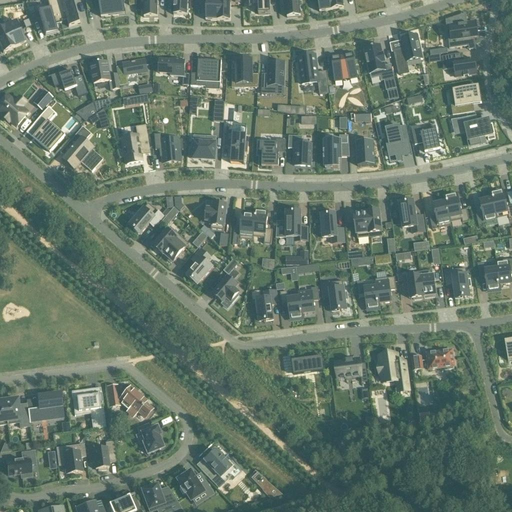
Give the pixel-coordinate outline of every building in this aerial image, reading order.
[(46,0),(49,10),(38,13),(45,37),(57,33),(55,26),(61,24),(53,0),(46,0)] [(61,0),(53,0),(61,24),(61,22),(66,20),(68,28),(81,24),(74,0),(63,4),(61,0)] [(92,0),(86,2),(88,11),(94,10),(92,0)] [(111,0),(98,0),(101,18),(113,17),(111,0)] [(123,0),(111,0),(113,17),(126,15),(123,0)] [(157,0),(143,0),(144,19),(158,18),(157,0)] [(174,0),(174,16),(187,17),(188,0),(174,0)] [(206,0),(206,21),(218,22),(218,0),(206,0)] [(218,0),(218,22),(230,22),(230,0),(218,0)] [(248,0),(249,9),(258,8),(259,16),(271,15),(270,0),(248,0)] [(299,0),(285,0),(287,19),(301,17),(299,0)] [(329,0),(317,0),(320,13),(332,11),(329,0)] [(342,0),(329,0),(332,11),(344,9),(342,0)] [(457,25),(447,27),(450,50),(469,47),(468,40),(477,38),(476,33),(477,33),(476,22),(468,24),(467,20),(456,22),(457,25)] [(15,22),(4,27),(14,49),(25,44),(15,22)] [(4,27),(0,29),(0,47),(3,54),(14,49),(4,27)] [(403,50),(393,52),(398,75),(409,73),(407,63),(422,60),(417,36),(401,40),(403,50)] [(380,47),(365,51),(371,80),(380,78),(381,82),(384,82),(386,92),(397,89),(391,65),(385,67),(384,64),(385,64),(383,55),(382,56),(380,47)] [(340,56),(331,57),(334,83),(343,82),(342,74),(348,74),(349,81),(358,79),(353,54),(344,55),(344,57),(340,58),(340,56)] [(461,55),(442,58),(444,70),(454,68),(456,79),(477,75),(474,61),(462,63),(461,55)] [(303,57),(298,58),(302,86),(318,84),(320,96),(329,95),(326,73),(318,74),(318,73),(317,66),(316,56),(310,57),(310,56),(303,57)] [(160,61),(159,74),(171,75),(171,77),(183,78),(183,87),(189,87),(190,75),(184,75),(185,63),(182,63),(182,60),(172,60),(172,62),(160,61)] [(124,74),(118,75),(120,87),(129,85),(127,77),(148,73),(145,61),(123,65),(124,74)] [(191,74),(191,87),(208,88),(208,83),(220,84),(222,62),(198,61),(197,75),(191,74)] [(236,80),(234,80),(234,89),(258,89),(259,75),(252,75),(252,61),(236,62),(236,80)] [(108,63),(91,65),(94,85),(109,83),(111,92),(120,90),(117,75),(111,76),(111,77),(110,77),(108,63)] [(262,75),(262,95),(277,95),(277,87),(284,88),(284,64),(268,63),(268,75),(262,75)] [(67,72),(49,78),(49,79),(51,78),(55,88),(63,85),(65,92),(75,89),(79,98),(88,95),(82,77),(74,80),(72,73),(68,75),(67,72)] [(455,105),(451,105),(453,117),(469,114),(467,107),(481,105),(478,87),(453,91),(455,105)] [(45,92),(35,104),(42,111),(53,99),(45,92)] [(147,96),(139,97),(140,105),(148,103),(147,96)] [(0,105),(0,113),(4,117),(3,118),(9,124),(10,122),(17,128),(28,114),(22,109),(26,104),(20,99),(16,103),(9,97),(1,106),(0,105)] [(98,114),(111,106),(109,99),(94,104),(98,114)] [(215,103),(214,123),(224,124),(225,104),(215,103)] [(94,104),(76,114),(86,123),(97,115),(94,104)] [(49,109),(34,126),(41,133),(35,140),(50,154),(65,137),(50,124),(57,116),(49,109)] [(470,118),(451,121),(453,130),(465,127),(470,148),(481,145),(480,139),(495,136),(492,125),(489,126),(488,121),(472,125),(470,118)] [(138,137),(123,140),(127,166),(143,163),(141,153),(146,152),(146,153),(150,152),(146,127),(136,128),(138,137)] [(227,127),(225,148),(231,148),(230,162),(244,163),(245,154),(247,154),(248,143),(246,143),(246,135),(233,134),(234,127),(227,127)] [(405,127),(383,132),(389,158),(395,157),(396,161),(403,160),(400,148),(410,145),(405,127)] [(420,127),(411,129),(415,146),(423,145),(425,154),(441,150),(435,127),(421,130),(420,127)] [(83,129),(58,157),(59,158),(61,156),(64,158),(62,161),(63,162),(63,161),(75,171),(82,164),(92,173),(95,170),(94,169),(101,161),(91,153),(95,150),(86,142),(90,137),(83,131),(84,129),(83,129)] [(162,135),(154,136),(156,151),(160,151),(160,156),(163,156),(164,165),(180,163),(179,152),(183,151),(182,141),(178,141),(178,140),(162,141),(162,135)] [(194,143),(193,160),(201,161),(201,162),(207,162),(207,161),(215,162),(216,138),(207,137),(207,144),(194,143)] [(289,137),(288,150),(295,150),(295,167),(310,167),(311,146),(302,145),(302,138),(289,137)] [(325,151),(323,151),(323,160),(325,160),(325,169),(332,169),(332,168),(338,168),(337,158),(340,157),(340,158),(350,158),(348,137),(340,137),(340,142),(325,142),(325,151)] [(260,143),(260,153),(262,153),(262,167),(278,168),(279,153),(285,154),(286,141),(276,140),(276,144),(260,143)] [(373,142),(356,143),(358,167),(362,167),(375,166),(373,142)] [(504,193),(491,196),(491,199),(492,199),(497,220),(508,217),(509,221),(511,219),(511,206),(507,208),(504,193)] [(457,196),(445,199),(445,203),(446,203),(450,223),(451,223),(462,221),(462,224),(470,223),(467,210),(461,212),(457,196)] [(482,214),(476,215),(479,227),(486,226),(485,222),(497,220),(492,199),(491,199),(480,202),(482,214)] [(206,210),(205,219),(207,220),(206,223),(212,223),(211,230),(216,230),(224,231),(225,222),(227,207),(214,205),(214,204),(207,203),(206,210)] [(404,205),(399,205),(403,230),(412,229),(413,235),(425,233),(422,217),(416,218),(414,203),(407,204),(406,204),(404,204),(404,205)] [(436,217),(430,218),(432,231),(451,226),(451,223),(450,223),(446,203),(445,203),(434,205),(436,217)] [(136,219),(130,226),(133,229),(135,231),(136,231),(141,235),(150,225),(155,229),(164,218),(161,215),(148,204),(141,213),(139,211),(134,217),(136,219)] [(174,209),(160,225),(166,229),(179,213),(174,209)] [(379,212),(366,214),(367,214),(370,239),(369,239),(382,238),(379,212)] [(255,217),(253,238),(264,239),(264,245),(271,246),(273,231),(266,230),(268,215),(255,213),(254,217),(255,217)] [(286,214),(286,239),(295,239),(295,242),(307,242),(307,228),(301,228),(301,214),(294,214),(294,213),(291,213),(291,214),(286,214)] [(356,215),(355,215),(357,240),(369,239),(370,239),(367,214),(366,214),(365,214),(365,213),(356,214),(356,215)] [(235,227),(233,240),(253,242),(253,238),(255,217),(254,217),(242,216),(241,228),(235,227)] [(322,227),(319,227),(320,234),(322,234),(323,239),(332,239),(332,245),(344,244),(343,230),(337,230),(335,216),(328,217),(328,216),(325,216),(325,217),(321,217),(322,227)] [(170,228),(154,247),(163,256),(180,236),(170,228)] [(203,233),(193,245),(198,249),(208,238),(203,233)] [(221,235),(220,247),(228,248),(229,236),(221,235)] [(180,236),(163,256),(164,256),(165,256),(164,258),(171,264),(172,263),(173,264),(189,245),(180,237),(180,236)] [(429,243),(420,244),(421,252),(430,251),(429,243)] [(197,265),(187,276),(193,281),(192,281),(195,283),(198,286),(213,269),(206,263),(210,258),(201,250),(192,261),(197,265)] [(300,258),(286,258),(286,267),(308,267),(308,258),(300,258)] [(233,260),(223,271),(229,276),(234,270),(239,264),(233,260)] [(263,260),(262,268),(274,271),(275,261),(263,260)] [(358,260),(351,261),(352,268),(359,267),(358,260)] [(511,260),(496,262),(496,266),(497,266),(499,287),(500,287),(511,285),(510,273),(511,273),(511,260)] [(484,264),(477,265),(479,277),(486,276),(488,292),(500,290),(500,287),(499,287),(497,266),(496,266),(485,267),(484,264)] [(466,269),(445,272),(447,286),(453,285),(455,299),(462,299),(465,299),(465,298),(470,298),(468,288),(471,288),(470,281),(468,281),(466,269)] [(420,273),(407,275),(409,288),(409,289),(409,292),(410,292),(411,300),(414,300),(415,301),(422,300),(422,299),(423,299),(420,278),(421,278),(420,273)] [(229,277),(213,295),(223,304),(226,300),(231,304),(231,303),(232,305),(239,297),(237,296),(239,294),(235,290),(239,285),(229,277)] [(421,278),(420,278),(423,299),(423,298),(425,298),(425,300),(434,298),(434,297),(435,297),(434,289),(435,289),(435,288),(434,288),(434,286),(434,285),(433,277),(421,278)] [(395,278),(375,281),(376,288),(377,288),(379,305),(380,305),(391,303),(390,292),(396,291),(395,278)] [(343,282),(322,285),(324,299),(330,298),(332,312),(339,311),(339,312),(342,312),(342,311),(346,310),(345,301),(348,301),(347,294),(344,294),(343,282)] [(364,282),(357,283),(359,296),(365,295),(367,310),(380,309),(380,305),(379,305),(377,288),(376,288),(365,289),(364,282)] [(312,293),(300,294),(302,315),(303,315),(305,315),(315,314),(313,302),(319,301),(320,301),(318,288),(311,289),(312,293)] [(265,299),(256,301),(259,323),(263,322),(263,323),(266,322),(273,321),(271,306),(277,306),(278,306),(277,295),(276,292),(268,293),(264,293),(265,299)] [(287,292),(280,293),(282,306),(288,305),(290,320),(303,319),(303,315),(302,315),(300,294),(287,296),(287,292)] [(452,351),(427,355),(429,371),(444,369),(445,371),(454,370),(454,368),(455,368),(452,351)] [(398,363),(397,355),(379,357),(380,366),(378,366),(379,376),(384,375),(386,384),(397,382),(398,390),(409,388),(405,362),(398,363)] [(294,362),(292,362),(294,375),(294,377),(324,373),(324,369),(323,358),(313,359),(313,358),(294,361),(294,362)] [(421,358),(412,359),(413,372),(423,371),(421,358)] [(360,365),(359,361),(353,362),(353,359),(345,360),(345,363),(336,364),(338,380),(361,377),(361,384),(368,383),(366,364),(360,365)] [(285,378),(283,363),(263,366),(278,379),(285,378)] [(146,403),(130,389),(120,400),(123,403),(121,405),(128,411),(130,409),(136,414),(137,412),(145,419),(152,411),(144,404),(146,403)] [(96,430),(106,429),(103,409),(100,410),(98,396),(89,397),(88,392),(71,394),(74,416),(90,414),(91,419),(97,418),(98,425),(95,425),(96,430)] [(39,410),(27,411),(29,425),(30,425),(30,423),(62,419),(63,419),(59,395),(38,398),(39,410)] [(118,397),(108,399),(110,408),(119,407),(118,397)] [(10,400),(4,401),(7,426),(19,424),(20,429),(30,428),(27,408),(18,409),(17,400),(10,401),(10,400)] [(150,431),(148,425),(137,430),(139,436),(141,435),(144,444),(143,444),(147,456),(163,449),(158,437),(160,436),(157,428),(150,431)] [(113,443),(105,444),(106,447),(98,448),(99,450),(88,452),(90,464),(94,463),(95,471),(98,470),(98,472),(107,471),(106,469),(109,469),(108,462),(116,461),(113,443)] [(78,447),(79,453),(64,455),(64,449),(56,450),(58,463),(65,463),(66,475),(82,473),(80,459),(86,458),(84,446),(78,447)] [(213,453),(213,452),(207,457),(208,458),(203,462),(206,465),(200,471),(218,489),(230,478),(226,475),(235,467),(227,458),(223,461),(214,452),(213,453)] [(34,453),(21,454),(22,461),(14,462),(14,463),(7,464),(8,477),(13,477),(16,477),(16,476),(21,476),(22,480),(31,478),(30,467),(36,466),(34,453)] [(180,479),(177,481),(181,488),(179,489),(183,497),(186,495),(190,502),(203,494),(206,497),(212,493),(205,483),(199,487),(190,472),(187,474),(185,473),(178,477),(180,479)] [(177,505),(168,489),(159,492),(156,486),(141,492),(142,494),(140,495),(144,505),(146,504),(148,511),(155,511),(165,508),(166,509),(177,505)] [(109,508),(106,509),(106,511),(141,511),(137,498),(130,500),(129,498),(121,500),(108,505),(109,508)]
